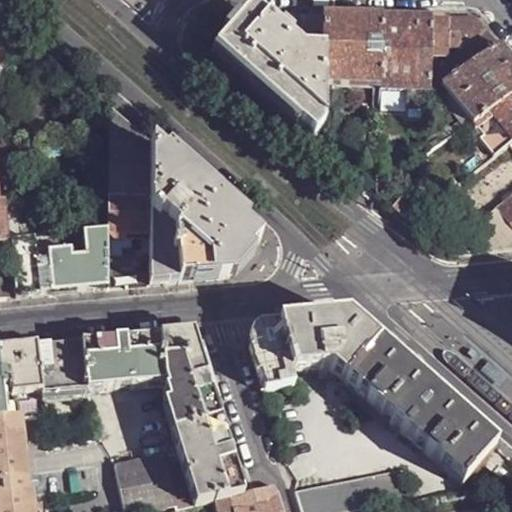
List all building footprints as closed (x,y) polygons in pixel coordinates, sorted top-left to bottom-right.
[(271,106),(313,142),(322,132),(322,92),(323,58),(301,58),(257,18),(246,18),(213,55),(271,106)] [(323,37),(323,18),(302,18),(301,37),(323,37)] [(346,18),(323,18),(323,37),(323,58),(322,92),(325,92),(325,87),(380,86),(382,18),(346,18)] [(432,97),(432,95),(432,19),(399,19),(382,18),(380,86),(380,94),(407,94),(407,112),(431,112),(432,97)] [(444,89),(501,50),(487,32),(476,19),(447,19),(432,19),(432,95),(432,97),(444,89)] [(511,63),(501,50),(444,89),(473,125),(511,98),(511,63)] [(511,146),(511,98),(473,125),(483,140),(480,143),(494,160),(510,148),(511,146)] [(449,129),(431,140),(431,155),(455,139),(449,129)] [(152,147),(151,168),(151,197),(151,234),(151,285),(191,282),(229,278),(260,241),(203,191),(152,147)] [(444,188),(431,199),(432,214),(451,197),(444,188)] [(109,193),(109,189),(93,192),(95,234),(109,232),(109,193)] [(151,197),(109,193),(109,232),(109,234),(151,234),(151,197)] [(511,199),(474,232),(493,256),(511,253),(511,199)] [(109,234),(109,232),(95,234),(9,243),(12,268),(13,272),(13,278),(16,300),(63,295),(108,290),(109,234)] [(6,301),(16,300),(13,278),(9,278),(3,279),(4,290),(6,301)] [(277,323),(289,373),(329,369),(344,383),(380,345),(348,316),(334,318),(277,323)] [(258,377),(263,393),(293,388),(289,373),(277,323),(262,325),(249,346),(258,377)] [(220,419),(193,332),(171,334),(159,336),(164,385),(161,386),(176,433),(220,419)] [(164,385),(159,336),(118,340),(81,343),(86,393),(161,386),(164,385)] [(71,400),(86,398),(86,393),(81,343),(57,345),(36,347),(41,394),(41,397),(71,394),(71,400)] [(413,374),(380,345),(344,383),(461,487),(482,464),(503,483),(511,473),(511,462),(478,432),(413,374)] [(41,397),(41,394),(36,347),(0,350),(0,421),(19,420),(44,417),(42,403),(41,397)] [(503,386),(510,377),(492,362),(484,371),(503,386)] [(71,394),(41,397),(42,403),(71,400),(71,394)] [(182,510),(214,503),(218,502),(229,499),(243,496),(220,419),(176,433),(172,434),(178,453),(164,456),(182,510)] [(0,511),(31,511),(29,495),(27,496),(24,455),(19,420),(0,421),(0,511)] [(123,511),(173,511),(176,511),(182,510),(164,456),(115,467),(123,511)] [(357,511),(362,511),(365,510),(377,508),(409,501),(404,473),(402,472),(295,494),(300,511),(357,511)] [(281,511),(274,489),(243,496),(229,499),(232,511),(281,511)] [(232,511),(229,499),(218,502),(220,511),(232,511)]
